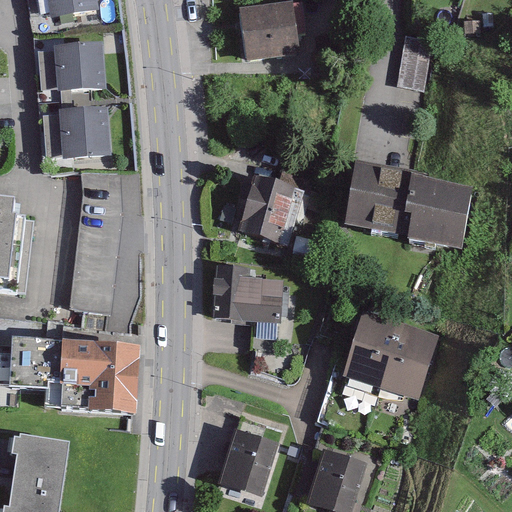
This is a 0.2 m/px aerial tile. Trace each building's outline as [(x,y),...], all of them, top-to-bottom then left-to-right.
[(98,13),(96,0),(45,0),(49,20),(98,13)] [(289,7),(227,14),(233,65),(295,58),(289,7)] [(436,42),(410,38),(401,89),(427,93),(436,42)] [(97,46),(48,49),(52,98),(101,94),(97,46)] [(105,111),(56,115),(60,163),(108,159),(105,111)] [(461,187),(340,168),(330,231),(451,250),(461,187)] [(122,180),(79,176),(65,314),(109,318),(122,180)] [(298,196),(246,183),(232,241),(283,254),(298,196)] [(0,297),(29,301),(38,222),(13,219),(15,201),(0,199),(0,297)] [(246,274),(205,272),(202,327),(277,330),(279,288),(246,287),(246,274)] [(371,398),(392,330),(350,318),(330,385),(371,398)] [(413,410),(433,343),(392,330),(371,398),(413,410)] [(132,352),(0,340),(0,404),(126,415),(132,352)] [(274,450),(226,437),(211,489),(259,503),(274,450)] [(60,511),(68,451),(11,445),(3,511),(60,511)] [(354,511),(367,471),(311,453),(294,507),(308,511),(354,511)]
